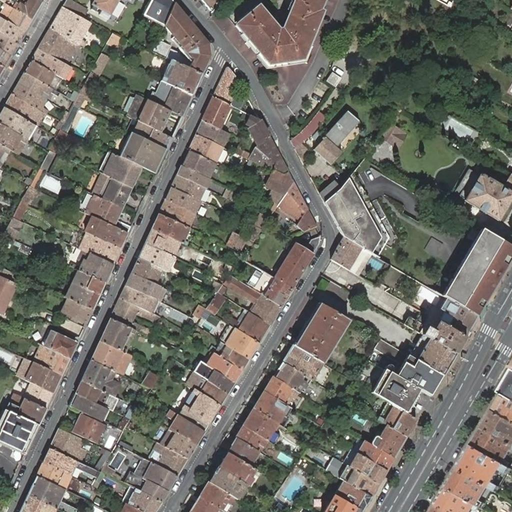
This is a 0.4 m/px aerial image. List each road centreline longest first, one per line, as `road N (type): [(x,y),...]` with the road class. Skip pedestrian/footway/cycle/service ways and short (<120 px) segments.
road 1 (residential): [(166,511),(330,243),(274,121),(229,50)]
road 2 (residential): [(10,511),(229,50)]
road 3 (primary): [(511,291),(388,511)]
road 4 (primary): [(407,511),(511,334)]
